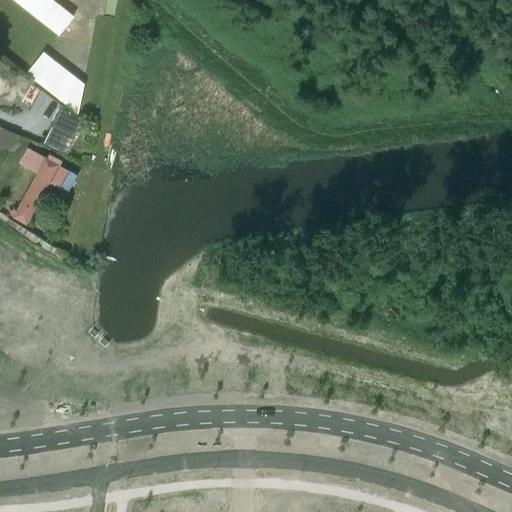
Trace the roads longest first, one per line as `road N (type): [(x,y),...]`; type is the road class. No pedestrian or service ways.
road 1 (unclassified): [(511,483),(408,438),(279,418),(142,422),(0,445)]
road 2 (motorway): [(219,511),(0,424)]
